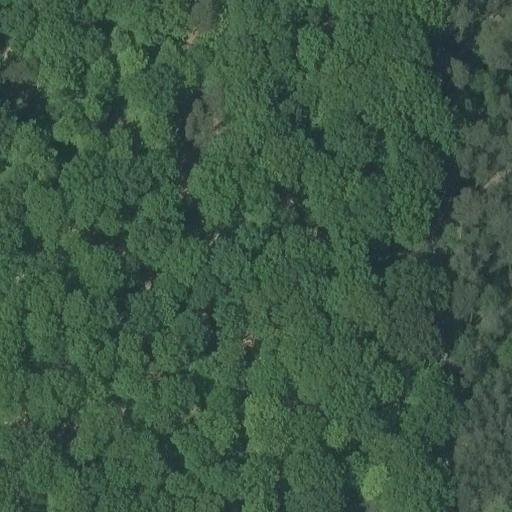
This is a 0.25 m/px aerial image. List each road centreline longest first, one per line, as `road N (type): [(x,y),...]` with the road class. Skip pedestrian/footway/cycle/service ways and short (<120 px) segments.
road 1 (track): [(428,0),(438,389)]
road 2 (track): [(447,511),(438,389)]
